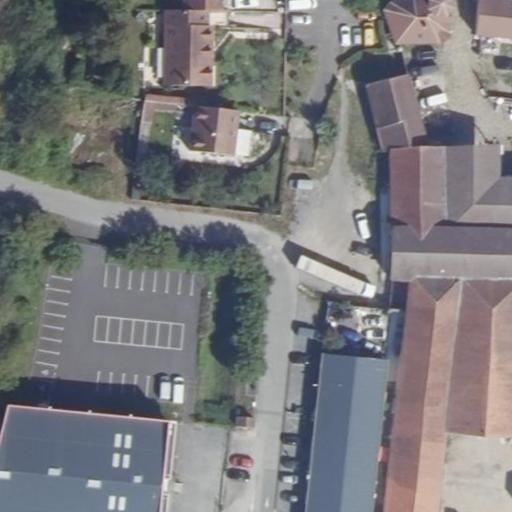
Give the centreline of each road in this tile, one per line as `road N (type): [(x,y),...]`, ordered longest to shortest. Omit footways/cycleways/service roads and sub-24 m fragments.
road 1 (unclassified): [(0,186),(108,221),(255,239),(279,273),(266,511)]
road 2 (residential): [(350,0),(319,55),(306,147)]
